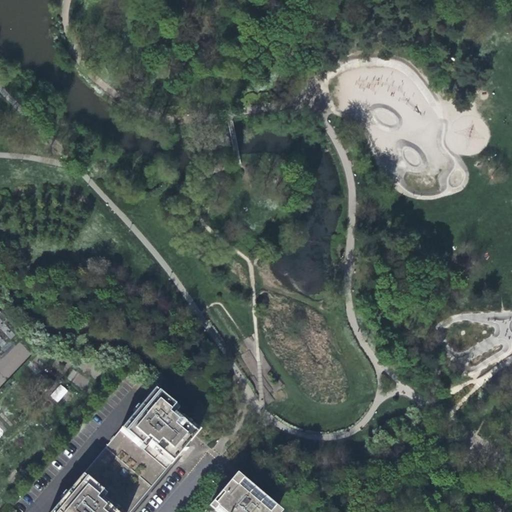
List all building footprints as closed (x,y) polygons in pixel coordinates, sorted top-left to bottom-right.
[(0,349),(19,332),(0,312),(0,349)] [(57,402),(68,391),(60,384),(49,396),(57,402)] [(148,445),(155,451),(178,421),(172,416),(171,418),(167,415),(174,407),(154,391),(120,430),(139,447),(146,440),(149,443),(148,445)] [(95,401),(100,396),(96,393),(91,399),(95,401)] [(178,421),(155,451),(171,464),(184,450),(195,436),(178,421)] [(108,511),(109,511),(100,503),(98,505),(95,502),(101,495),(82,478),(52,511),(108,511)] [(233,489),(240,481),(237,479),(234,482),(230,487),(233,489)] [(276,511),(240,481),(233,489),(230,487),(229,486),(228,487),(227,489),(227,490),(216,504),(214,502),(210,506),(217,511),(276,511)]
